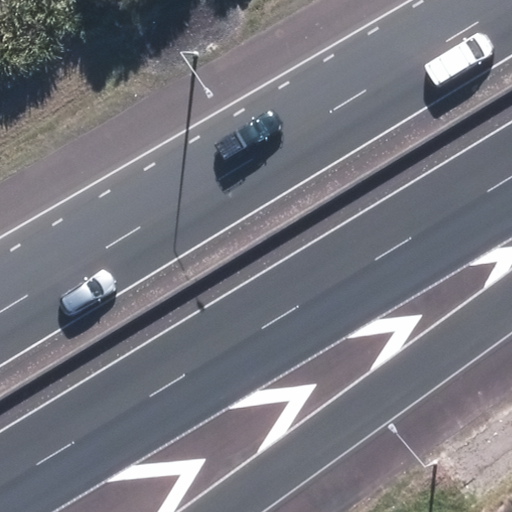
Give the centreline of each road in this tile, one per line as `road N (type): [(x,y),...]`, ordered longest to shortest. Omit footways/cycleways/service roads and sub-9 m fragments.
road 1 (motorway): [(511,188),(0,496)]
road 2 (motorway): [(0,285),(460,0)]
road 3 (motorway): [(511,266),(187,511)]
